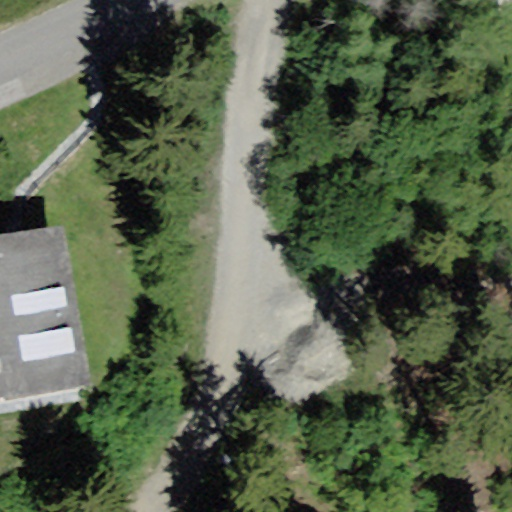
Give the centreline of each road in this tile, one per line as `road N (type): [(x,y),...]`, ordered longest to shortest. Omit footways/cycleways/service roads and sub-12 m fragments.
road 1 (track): [(257,0),(253,247),(209,457),(167,511)]
road 2 (residential): [(0,69),(159,0)]
